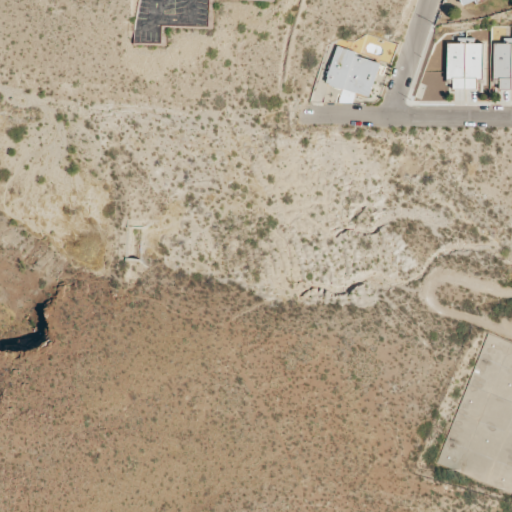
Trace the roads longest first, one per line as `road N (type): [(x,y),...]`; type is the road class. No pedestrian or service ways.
road 1 (residential): [(303,114),(511,116)]
road 2 (residential): [(511,291),(450,277),(429,287),(441,311),(488,322)]
road 3 (residential): [(429,0),(397,116)]
